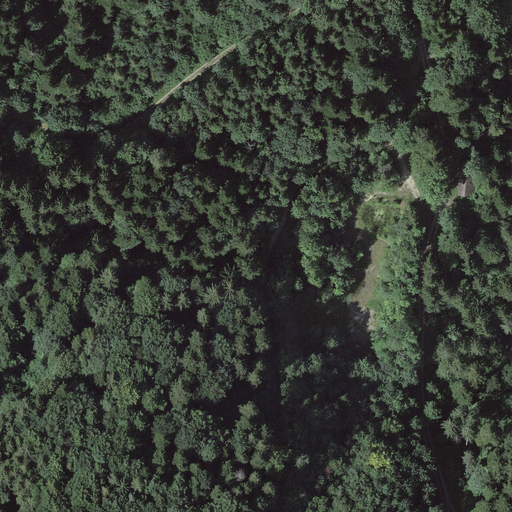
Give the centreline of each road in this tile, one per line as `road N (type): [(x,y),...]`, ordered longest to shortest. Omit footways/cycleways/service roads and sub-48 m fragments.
road 1 (track): [(381,140),(426,207),(418,392),(445,511)]
road 2 (track): [(304,0),(114,136),(44,126),(0,103)]
road 3 (track): [(424,245),(450,179),(445,124),(407,0)]
road 4 (track): [(0,171),(114,136)]
